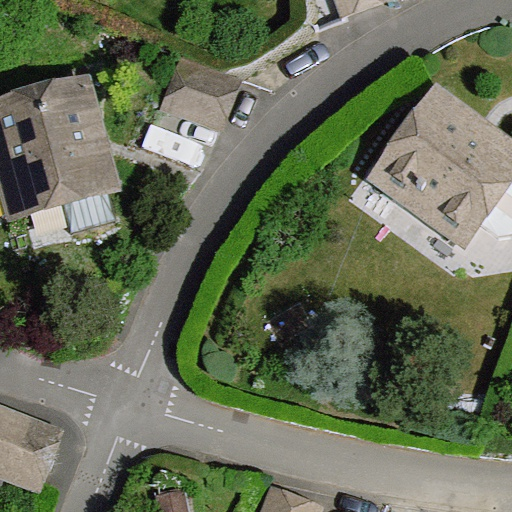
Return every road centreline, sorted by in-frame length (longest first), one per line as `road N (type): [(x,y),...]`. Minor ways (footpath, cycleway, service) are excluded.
road 1 (residential): [(124,405),(168,288),(228,184),(306,101),(357,61),(468,0)]
road 2 (residential): [(124,405),(436,486),(511,487)]
road 3 (residential): [(0,373),(124,405)]
